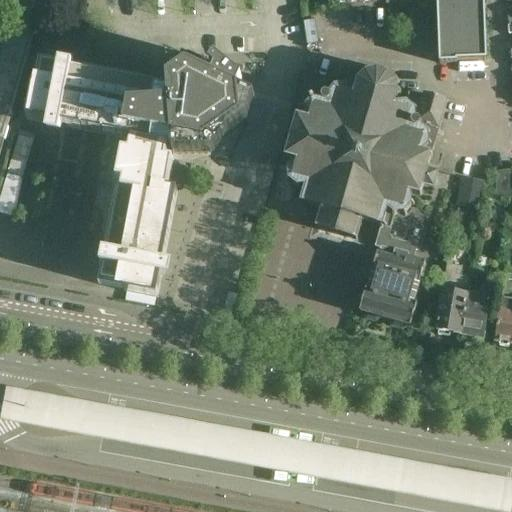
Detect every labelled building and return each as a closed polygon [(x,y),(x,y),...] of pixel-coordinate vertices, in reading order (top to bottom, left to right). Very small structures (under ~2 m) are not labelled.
[(436,0),(437,1),(439,64),(457,63),(457,62),(487,61),(484,0),(436,0)] [(0,154),(4,141),(5,141),(9,130),(7,129),(34,37),(33,37),(34,36),(0,29),(0,154)] [(48,125),(48,127),(61,129),(62,128),(131,141),(128,152),(122,151),(121,157),(120,162),(118,162),(116,163),(115,164),(115,165),(115,167),(115,169),(117,170),(118,170),(116,181),(123,182),(121,190),(143,194),(153,188),(168,191),(169,180),(171,180),(173,179),(174,178),(174,176),(174,175),(173,173),(172,172),(171,171),(173,161),(166,160),(168,149),(173,149),(173,153),(175,153),(175,152),(193,148),(211,141),(227,130),(241,115),(250,99),(251,100),(251,98),(238,92),(242,83),(226,71),(220,84),(166,59),(168,92),(157,90),(157,88),(72,72),(73,67),(60,65),(59,70),(44,67),(39,89),(34,89),(35,88),(33,88),(27,121),(48,125)] [(329,81),(302,74),(293,106),(299,107),(295,121),(296,121),(286,155),(285,156),(284,158),(294,161),(289,168),(286,168),(285,170),(288,171),(289,179),(286,180),(287,182),(290,181),(296,188),(292,201),(300,203),(299,207),(303,208),(304,205),(320,209),(319,210),(320,211),(319,214),(320,215),(315,230),(355,241),(359,226),(360,226),(361,222),(362,223),(363,221),(379,226),(407,234),(409,226),(392,222),(393,218),(394,218),(394,215),(403,214),(404,216),(406,215),(405,213),(410,207),(413,207),(414,205),(411,204),(410,195),(420,197),(420,195),(419,194),(423,185),(433,187),(437,170),(427,167),(430,159),(431,159),(431,157),(430,157),(441,121),(442,121),(447,101),(424,95),(422,100),(410,96),(410,95),(408,94),(407,96),(402,94),(402,93),(398,93),(396,85),(399,83),(398,81),(395,82),(389,76),(392,73),(389,72),(387,75),(379,73),(379,69),(375,69),(376,72),(367,75),(365,71),(363,72),(350,69),(345,87),(337,88),(335,86),(333,86),(335,90),(329,96),(324,95),(329,81)] [(511,199),(510,171),(497,173),(497,200),(511,199)] [(486,184),(459,179),(456,197),(483,202),(486,184)] [(98,194),(98,198),(98,200),(99,203),(100,206),(101,208),(103,212),(104,216),(105,220),(105,221),(104,223),(104,227),(104,231),(104,235),(106,239),(107,241),(108,243),(109,246),(109,249),(108,253),(103,252),(100,266),(103,267),(106,267),(103,282),(125,286),(125,289),(124,293),(157,299),(161,278),(163,278),(165,264),(164,264),(177,192),(168,191),(153,188),(143,194),(121,190),(100,185),(98,194)] [(407,234),(379,226),(378,227),(379,228),(379,229),(380,230),(375,247),(378,248),(372,269),(368,268),(365,279),(369,280),(368,292),(363,292),(359,313),(363,314),(365,320),(376,324),(380,319),(387,321),(389,327),(402,331),(406,326),(410,328),(416,306),(413,305),(424,264),(411,260),(415,247),(404,243),(407,234)] [(459,336),(467,294),(469,280),(460,278),(462,269),(447,266),(435,332),(438,332),(437,336),(449,338),(450,334),(459,336)] [(467,294),(459,336),(462,337),(462,340),(474,342),(474,338),(482,339),(490,292),(481,290),(480,296),(467,294)] [(511,301),(500,300),(494,342),(497,343),(499,347),(507,348),(510,344),(511,344),(511,301)] [(511,511),(511,481),(12,390),(6,423),(500,511),(511,511)]
